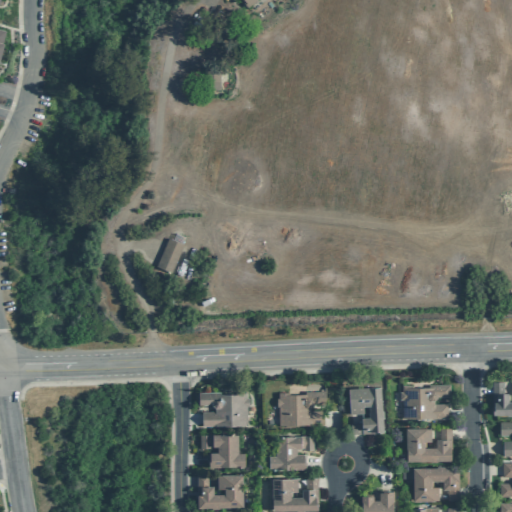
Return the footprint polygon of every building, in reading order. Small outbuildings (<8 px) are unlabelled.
[(256,0),(247,8),(240,0),(256,0)] [(204,66),(204,89),(220,89),(220,66),(204,66)] [(171,273),(156,266),(168,238),(183,244),(171,273)] [(401,385),(401,392),(399,392),(399,399),(402,399),(402,419),(447,418),(447,404),(434,404),(434,400),(437,398),(450,397),(449,384),(428,385),(428,387),(408,387),(408,385),(401,385)] [(380,387),(348,389),(349,414),(363,413),(362,406),(368,406),(369,417),(361,418),(362,433),(383,432),(380,387)] [(278,407),(278,425),(322,425),(322,410),(310,410),(310,407),(313,404),(324,404),(324,391),(311,391),(311,394),(290,394),(290,392),(278,393),(278,399),(276,399),(276,407),(278,407)] [(246,425),(246,406),(248,406),(248,398),(246,398),(246,392),(233,392),(233,394),(220,394),(220,392),(198,392),(198,406),(212,406),(214,408),(214,411),(201,412),(202,426),(246,425)] [(492,414),(511,413),(511,401),(508,401),(508,393),(492,393),(492,414)] [(511,422),(499,422),(499,435),(511,434),(511,435),(511,441),(502,441),(503,456),(511,455),(511,422)] [(406,449),(406,461),(450,461),(450,447),(451,447),(451,439),(435,440),(435,448),(424,448),(424,441),(430,441),(430,427),(405,427),(405,449),(406,449)] [(208,466),(235,466),(235,467),(244,467),(244,452),(237,453),(237,435),(218,435),(218,434),(208,434),(208,435),(199,435),(199,448),(209,448),(209,446),(217,446),(217,452),(208,452),(208,466)] [(305,469),(305,454),(296,454),(296,449),(303,448),(303,450),(313,450),(313,436),(275,436),(275,455),(268,455),(268,469),(305,469)] [(499,496),(511,496),(511,462),(502,463),(502,477),(511,477),(511,483),(499,483),(499,496)] [(412,501),(438,500),(438,487),(431,487),(431,481),(442,481),(442,489),(458,489),(458,467),(412,468),(412,501)] [(242,474),(216,474),(217,489),(224,489),(224,494),(213,494),(212,486),(206,486),(206,475),(196,475),(197,507),(242,507),(242,474)] [(317,510),(317,489),(297,489),(297,478),(272,478),(272,510),(317,510)] [(394,511),(394,492),(361,492),(361,511),(394,511)] [(511,511),(511,502),(499,503),(499,511),(511,511)]
